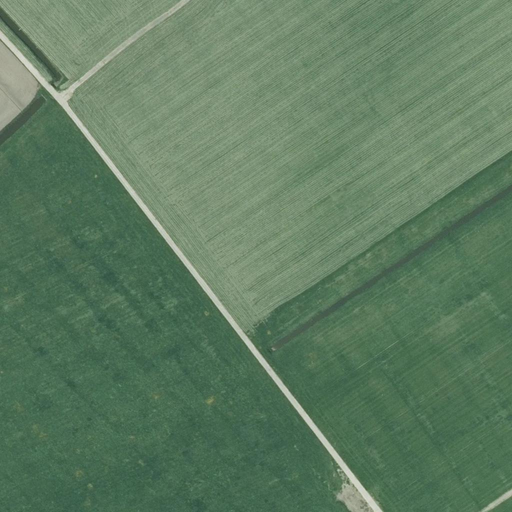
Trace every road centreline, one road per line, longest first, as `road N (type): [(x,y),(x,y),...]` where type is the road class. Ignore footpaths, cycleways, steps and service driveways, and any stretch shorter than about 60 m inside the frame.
road 1 (track): [(0,38),(58,101),(376,511)]
road 2 (track): [(58,101),(185,0)]
